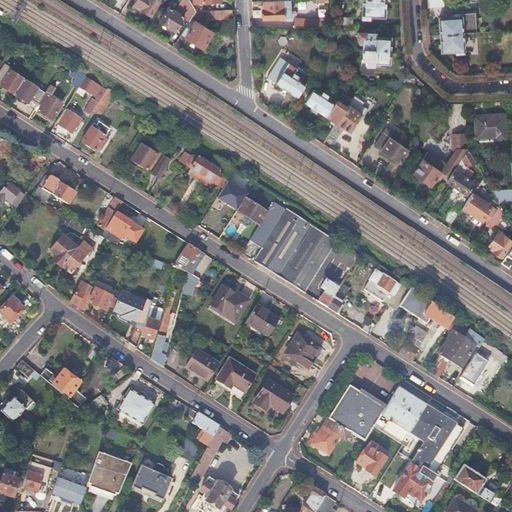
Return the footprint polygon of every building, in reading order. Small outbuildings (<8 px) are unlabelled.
[(150,16),(159,2),(156,0),(137,0),(134,5),(150,16)] [(218,10),(232,9),(231,1),(220,1),(219,0),(201,0),(201,3),(217,2),(218,10)] [(290,0),(281,0),(263,1),(264,9),(262,9),(262,19),(291,18),(290,0)] [(384,0),(380,0),(362,0),(361,19),(369,19),(369,16),(384,17),(384,0)] [(183,17),(167,6),(159,20),(175,31),(183,17)] [(214,20),(232,19),(232,9),(218,10),(213,11),(214,20)] [(199,20),(205,11),(195,12),(193,16),(199,20)] [(438,18),(439,35),(462,34),(461,13),(452,13),(452,17),(438,18)] [(338,17),(338,26),(352,27),(352,18),(338,17)] [(173,47),(179,51),(188,37),(202,47),(211,32),(191,19),(173,47)] [(295,19),(295,28),(322,29),(322,25),(324,25),(324,21),(295,19)] [(363,41),(362,49),(389,50),(390,37),(376,37),(375,34),(357,33),(356,41),(363,41)] [(462,34),(439,35),(440,51),(454,51),(455,55),(463,54),(462,34)] [(314,56),(319,60),(324,51),(319,48),(314,56)] [(389,50),(362,49),(362,60),(360,60),(360,66),(362,66),(374,66),(374,63),(389,64),(389,50)] [(296,96),(297,94),(305,83),(308,74),(300,69),(297,74),(295,72),(298,67),(283,57),(269,79),(296,96)] [(3,64),(0,69),(0,86),(13,95),(23,80),(14,75),(16,71),(4,63),(3,64)] [(86,75),(74,69),(70,75),(76,79),(72,84),(77,88),(79,86),(84,77),(86,75)] [(399,79),(405,78),(414,76),(415,76),(408,70),(397,72),(399,79)] [(84,77),(79,86),(91,95),(95,89),(97,90),(99,87),(84,77)] [(23,80),(13,95),(27,104),(29,101),(31,102),(29,105),(35,109),(38,104),(44,94),(23,80)] [(388,90),(397,86),(395,80),(386,84),(388,90)] [(297,94),(301,97),(308,85),(305,83),(297,94)] [(304,101),(325,115),(335,100),(338,95),(330,90),(327,95),(322,91),(324,90),(317,86),(314,90),(313,89),(304,101)] [(45,95),(44,94),(38,104),(41,106),(37,111),(52,120),(62,104),(49,96),(53,90),(50,87),(45,95)] [(94,97),(99,101),(106,90),(101,87),(94,97)] [(335,100),(325,115),(336,122),(346,108),(348,105),(352,99),(341,92),(338,95),(335,100)] [(346,108),(336,122),(343,127),(349,131),(361,114),(363,115),(363,116),(368,109),(362,105),(364,102),(354,95),(352,99),(348,105),(346,108)] [(85,111),(90,115),(98,103),(92,99),(85,111)] [(65,109),(56,122),(59,124),(58,125),(71,133),(80,118),(65,109)] [(505,139),(504,114),(488,114),(489,116),(475,117),(475,136),(496,135),(496,139),(505,139)] [(325,138),(332,143),(343,127),(336,122),(325,138)] [(80,143),(94,151),(104,136),(98,132),(99,129),(96,127),(97,126),(93,123),(80,143)] [(388,136),(399,144),(401,141),(384,129),(372,145),(378,149),(388,136)] [(453,169),(459,160),(461,157),(467,148),(466,133),(451,134),(451,149),(456,150),(449,159),(451,162),(448,166),(453,169)] [(404,146),(399,144),(388,136),(378,149),(395,161),(404,146)] [(130,161),(145,171),(150,164),(152,165),(161,152),(151,146),(149,149),(141,144),(130,161)] [(461,157),(466,167),(475,162),(467,148),(461,157)] [(438,178),(440,176),(438,175),(445,164),(427,151),(412,172),(431,185),(436,177),(438,178)] [(151,174),(158,179),(170,160),(163,156),(151,174)] [(190,169),(222,189),(234,170),(221,161),(217,166),(224,171),(220,176),(216,173),(218,170),(197,157),(196,157),(193,156),(191,156),(186,163),(187,166),(190,168),(190,169)] [(440,176),(446,180),(453,169),(448,166),(451,162),(449,159),(445,164),(438,175),(440,176)] [(446,180),(445,182),(464,196),(472,184),(458,175),(460,172),(462,173),(465,169),(459,160),(453,169),(446,180)] [(42,188),(38,185),(31,196),(44,204),(50,193),(67,204),(74,193),(58,183),(58,180),(52,176),(48,177),(42,188)] [(486,182),(484,177),(475,190),(479,192),(486,182)] [(276,195),(255,182),(237,211),(259,225),(267,213),(276,195)] [(3,187),(0,190),(0,194),(4,198),(10,203),(18,193),(8,185),(4,189),(3,187)] [(511,188),(490,189),(498,203),(511,202),(511,188)] [(15,207),(22,196),(18,193),(10,203),(15,207)] [(473,193),(462,208),(480,220),(490,205),(473,193)] [(259,225),(249,240),(260,248),(285,208),(288,203),(276,195),(267,213),(259,225)] [(115,212),(121,202),(113,196),(96,225),(103,230),(115,212)] [(288,203),(285,208),(334,242),(338,236),(323,226),(288,203)] [(498,206),(485,224),(492,228),(502,215),(498,206)] [(260,248),(252,261),(303,293),(327,254),(334,242),(285,208),(260,248)] [(130,222),(115,212),(103,230),(99,235),(111,242),(116,245),(123,234),(129,225),(130,222)] [(91,230),(69,218),(68,220),(62,216),(56,226),(62,230),(66,224),(81,233),(87,236),(91,230)] [(139,231),(129,225),(123,234),(134,241),(139,231)] [(95,241),(99,235),(91,230),(87,236),(95,241)] [(500,256),(510,240),(497,231),(486,247),(500,256)] [(51,259),(60,267),(61,266),(75,247),(74,246),(59,235),(48,249),(54,255),(51,259)] [(338,236),(334,242),(357,258),(360,252),(338,236)] [(249,240),(240,253),(241,254),(252,261),(260,248),(249,240)] [(75,247),(61,266),(69,272),(88,248),(80,241),(75,247)] [(324,290),(317,301),(326,307),(331,298),(357,258),(334,242),(327,254),(343,264),(332,283),(325,279),(320,287),(324,290)] [(182,270),(196,249),(187,243),(171,266),(176,268),(182,270)] [(511,244),(500,262),(508,268),(511,262),(511,244)] [(388,304),(403,281),(386,269),(378,264),(363,288),(388,304)] [(195,277),(189,272),(187,271),(182,292),(190,294),(195,277)] [(423,314),(431,301),(403,281),(388,304),(396,309),(399,306),(419,319),(423,314)] [(71,302),(78,306),(88,285),(81,282),(71,302)] [(247,299),(223,282),(209,305),(224,314),(223,315),(230,320),(233,321),(247,299)] [(77,308),(83,312),(88,302),(104,310),(107,305),(113,308),(116,300),(88,285),(78,306),(77,308)] [(131,319),(143,324),(151,299),(132,291),(130,294),(120,290),(116,300),(113,308),(111,312),(119,316),(118,318),(129,323),(131,319)] [(143,324),(140,335),(152,339),(162,309),(154,306),(156,297),(152,296),(151,299),(143,324)] [(160,323),(167,325),(169,315),(166,315),(172,297),(168,296),(160,323)] [(23,309),(11,297),(0,307),(0,312),(9,322),(23,309)] [(326,307),(334,312),(340,303),(331,298),(326,307)] [(445,329),(446,327),(453,317),(431,301),(423,314),(429,318),(445,329)] [(254,304),(244,321),(266,335),(277,319),(254,304)] [(228,322),(230,320),(223,315),(224,314),(209,305),(207,308),(228,322)] [(388,308),(383,320),(390,323),(395,311),(388,308)] [(425,323),(429,318),(423,314),(419,319),(425,323)] [(432,374),(438,378),(449,360),(463,337),(469,328),(453,317),(446,327),(452,330),(437,353),(444,357),(432,374)] [(151,359),(163,367),(169,344),(162,342),(167,325),(160,323),(150,359),(151,359)] [(398,353),(411,361),(418,350),(417,349),(413,346),(417,340),(421,343),(427,333),(415,326),(414,328),(412,331),(398,353)] [(320,347),(296,332),(283,354),(306,368),(320,347)] [(478,348),(478,347),(483,339),(476,334),(476,333),(471,342),(463,337),(449,360),(460,367),(474,345),(478,348)] [(490,355),(495,348),(483,339),(478,347),(490,355)] [(184,366),(197,374),(208,357),(195,349),(184,366)] [(473,356),(459,377),(473,386),(487,365),(473,356)] [(232,383),(244,391),(255,374),(229,358),(215,380),(229,388),(232,383)] [(34,370),(22,360),(16,367),(28,377),(34,370)] [(77,407),(85,398),(73,389),(80,380),(64,369),(57,377),(45,368),(40,375),(77,407)] [(267,406),(281,414),(291,397),(266,381),(251,404),(263,412),(267,406)] [(380,415),(384,408),(348,385),(338,402),(328,417),(349,431),(364,441),(372,427),(380,415)] [(462,429),(397,387),(384,408),(380,415),(423,441),(411,460),(434,474),(462,429)] [(115,409),(141,424),(153,404),(128,388),(115,409)] [(35,403),(20,391),(13,398),(11,398),(0,410),(12,422),(25,408),(28,411),(31,410),(35,406),(35,403)] [(338,402),(328,396),(318,411),(328,417),(338,402)] [(81,408),(90,401),(85,398),(77,407),(79,409),(81,408)] [(193,417),(196,412),(178,401),(175,406),(193,417)] [(221,438),(226,431),(196,412),(193,417),(191,421),(220,440),(221,438)] [(349,431),(328,417),(310,444),(318,450),(319,453),(322,455),(325,454),(327,455),(340,436),(344,439),(349,431)] [(229,443),(233,436),(226,431),(221,438),(229,443)] [(218,461),(229,443),(221,438),(220,440),(210,455),(210,456),(216,460),(218,461)] [(362,443),(358,450),(362,454),(357,461),(366,468),(364,470),(373,475),(387,453),(370,441),(366,446),(362,443)] [(116,492),(118,493),(132,463),(99,452),(88,483),(90,484),(89,486),(115,494),(116,492)] [(198,487),(216,460),(210,456),(192,483),(198,487)] [(419,501),(435,475),(434,474),(411,460),(392,490),(402,496),(405,492),(419,501)] [(29,462),(21,487),(37,492),(35,497),(36,498),(37,499),(38,499),(38,500),(39,500),(40,500),(41,500),(42,500),(43,500),(44,499),(53,468),(29,462)] [(462,465),(453,480),(489,503),(494,495),(481,486),(485,480),(462,465)] [(130,491),(161,504),(170,483),(140,469),(130,491)] [(0,477),(0,492),(13,496),(18,479),(1,474),(0,477)] [(57,477),(50,497),(71,505),(72,503),(80,506),(86,488),(57,477)] [(221,503),(229,508),(236,495),(226,489),(227,487),(220,483),(219,485),(207,477),(200,489),(208,494),(204,500),(217,509),(221,503)] [(313,511),(325,494),(314,487),(310,493),(311,494),(310,496),(307,494),(303,499),(307,501),(306,504),(304,503),(300,509),(301,510),(299,511),(313,511)] [(495,507),(499,501),(503,495),(498,492),(490,503),(495,507)] [(325,494),(313,511),(335,511),(336,511),(331,508),(336,501),(325,494)] [(444,511),(476,511),(477,510),(454,496),(444,511)]
